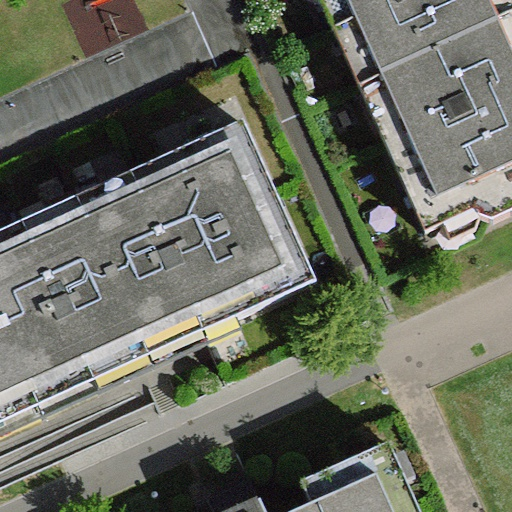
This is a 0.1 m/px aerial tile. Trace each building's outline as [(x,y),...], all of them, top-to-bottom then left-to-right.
[(511,0),(308,0),(309,3),(323,6),(362,89),(511,20),(511,0)] [(511,20),(362,89),(427,236),(446,228),(477,214),(481,221),(494,226),(511,217),(511,20)] [(79,201),(148,355),(235,316),(238,322),(319,285),(246,126),(79,201)] [(0,236),(0,322),(37,405),(148,355),(79,201),(0,236)] [(0,421),(37,405),(0,322),(0,421)] [(421,511),(391,445),(302,486),(314,511),(265,511),(262,504),(244,511),(421,511)]
